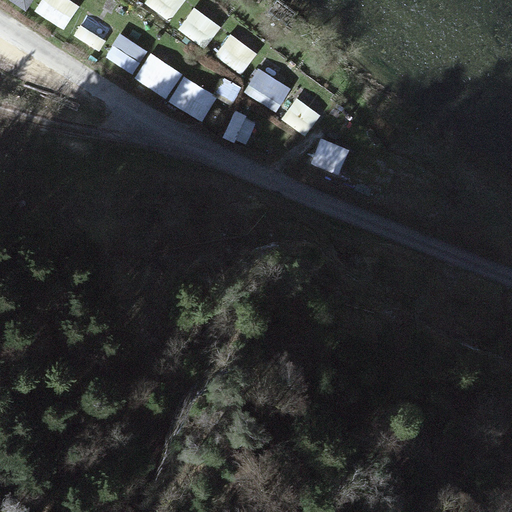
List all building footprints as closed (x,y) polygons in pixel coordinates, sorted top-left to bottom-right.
[(32,0),(7,0),(25,11),(32,0)] [(69,0),(39,0),(34,9),(61,27),(77,5),(69,0)] [(144,0),(142,3),(170,22),(184,0),(144,0)] [(191,5),(176,28),(203,46),(219,24),(191,5)] [(83,9),(68,32),(95,51),(110,28),(83,9)] [(228,32),(213,54),(240,73),(256,51),(228,32)]
